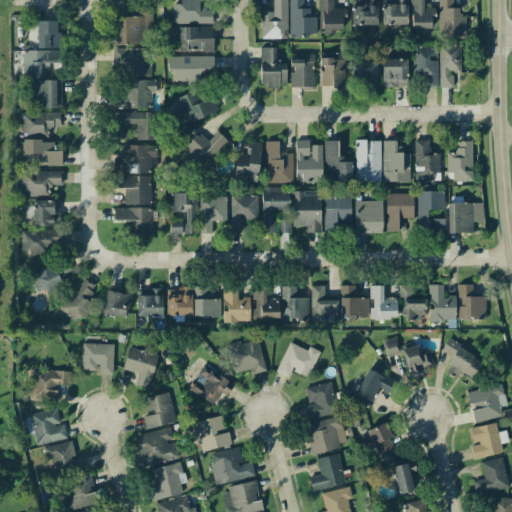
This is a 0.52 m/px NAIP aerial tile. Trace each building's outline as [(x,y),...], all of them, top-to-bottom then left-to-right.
[(173,3),(173,23),(213,24),(213,8),(200,8),(199,0),(180,0),(180,3),(173,3)] [(260,11),(260,38),(287,39),(287,0),(272,0),(272,12),(260,11)] [(302,0),(288,0),(289,36),(316,36),(315,17),(309,17),(309,8),(303,8),(302,0)] [(319,0),(321,29),(345,29),(344,8),(333,8),(332,0),(319,0)] [(377,25),(376,0),(350,0),(351,27),(368,27),(368,25),(377,25)] [(406,25),(406,0),(381,0),(381,24),(406,25)] [(422,0),(410,0),(410,31),(434,30),(434,8),(422,8),(422,0)] [(465,15),(458,15),(458,7),(452,7),(452,0),(437,0),(438,36),(465,36),(465,15)] [(118,17),(118,42),(152,41),(151,8),(134,8),(134,16),(118,17)] [(36,48),(57,48),(56,20),(36,21),(36,48)] [(212,26),(178,27),(179,51),(213,50),(212,26)] [(460,45),(438,46),(439,87),(452,87),(452,73),(460,73),(460,45)] [(437,88),(437,47),(417,46),(417,55),(412,55),(412,77),(422,77),(422,87),(437,88)] [(150,76),(149,47),(112,48),(112,65),(123,65),(123,77),(150,76)] [(286,85),(285,64),(275,64),(274,47),(259,48),(260,86),(286,85)] [(48,78),(48,64),(60,64),(60,50),(22,50),(22,78),(48,78)] [(320,87),(344,87),(343,52),(319,53),(320,87)] [(313,55),(289,56),(290,70),(289,70),(290,87),(314,87),(313,55)] [(172,79),(213,79),(213,56),(168,56),(167,71),(172,71),(172,79)] [(406,58),(381,59),(382,86),(407,85),(406,58)] [(376,62),(354,61),(354,85),(376,85),(376,62)] [(60,79),(26,80),(27,108),(61,107),(60,79)] [(155,80),(124,80),(124,93),(115,93),(115,108),(151,108),(151,91),(155,91),(155,80)] [(218,112),(212,97),(200,101),(196,92),(167,102),(175,127),(218,112)] [(136,139),(149,140),(150,113),(114,111),(113,124),(136,125),(136,139)] [(60,112),(20,112),(20,135),(48,135),(48,127),(61,127),(60,112)] [(128,139),(127,127),(114,127),(115,140),(128,139)] [(229,144),(217,131),(207,141),(199,132),(183,147),(188,152),(185,156),(199,171),(229,144)] [(61,163),(61,151),(50,151),(49,140),(22,140),(22,164),(61,163)] [(322,145),(308,145),(308,140),(295,140),(295,173),(302,173),(302,180),(321,181),(322,145)] [(380,182),(380,140),(354,141),(355,182),(380,182)] [(382,181),(409,182),(409,153),(402,153),(402,146),(395,146),(395,140),(382,140),(382,181)] [(439,153),(428,153),(428,140),(414,140),(413,181),(439,181),(439,153)] [(446,152),(446,172),(452,173),(452,181),(471,181),(471,171),(464,170),(464,166),(472,166),(472,141),(456,140),(456,153),(446,152)] [(255,182),(261,144),(239,141),(233,179),(255,182)] [(292,183),(292,153),(278,153),(277,141),(266,141),(266,183),(292,183)] [(324,141),(324,181),(352,181),(351,155),(338,156),(337,141),(324,141)] [(112,173),(155,173),(155,145),(121,145),(121,158),(113,158),(112,173)] [(61,170),(20,171),(21,191),(28,191),(28,196),(49,196),(49,186),(61,186),(61,170)] [(151,204),(150,175),(113,176),(114,188),(123,188),(124,205),(151,204)] [(319,191),(306,191),(291,191),(292,226),(305,226),(305,233),(320,233),(319,191)] [(429,231),(429,210),(444,210),(443,191),(416,191),(416,231),(429,231)] [(184,211),(184,234),(197,233),(196,192),(169,193),(169,212),(184,211)] [(412,193),(385,194),(385,231),(399,231),(399,218),(413,218),(412,193)] [(257,195),(230,196),(230,234),(246,233),(245,220),(257,220),(257,195)] [(349,196),(323,196),(323,228),(350,228),(349,196)] [(226,198),(199,198),(199,233),(211,233),(211,222),(225,222),(226,198)] [(32,226),(60,226),(59,200),(28,201),(28,219),(32,219),(32,226)] [(381,200),(353,201),(354,233),(382,232),(381,200)] [(448,233),(472,232),(472,222),(483,222),(482,202),(447,204),(448,233)] [(152,234),(151,208),(113,208),(113,220),(126,220),(126,235),(152,234)] [(444,232),(444,219),(431,219),(431,232),(444,232)] [(181,220),(170,220),(170,234),(181,234),(181,220)] [(21,231),(21,250),(28,250),(28,252),(61,252),(61,230),(21,231)] [(37,292),(44,289),(47,294),(63,286),(59,277),(72,271),(66,258),(29,275),(37,292)] [(93,302),(87,296),(96,285),(84,276),(58,308),(77,323),(93,302)] [(455,296),(443,296),(443,284),(428,284),(428,307),(428,320),(455,321),(455,296)] [(457,284),(458,320),(485,319),(485,296),(472,297),(472,284),(457,284)] [(368,317),(368,298),(354,298),(354,285),(339,286),(340,316),(347,315),(348,322),(354,322),(354,317),(368,317)] [(383,286),(369,285),(369,298),(371,298),(370,318),(396,319),(396,298),(383,297),(383,286)] [(425,298),(413,299),(413,285),(400,285),(400,308),(407,308),(408,318),(426,318),(425,298)] [(193,316),(220,316),(219,299),(208,299),(207,286),(193,287),(193,316)] [(324,286),(310,286),(311,319),(337,319),(337,300),(324,300),(324,286)] [(222,322),(249,322),(249,298),(237,298),(237,287),(223,287),(222,322)] [(252,320),(279,320),(278,298),(265,298),(265,287),(252,287),(252,320)] [(162,316),(161,288),(136,289),(137,316),(162,316)] [(165,289),(166,316),(191,315),(190,288),(165,289)] [(126,317),(130,293),(105,289),(102,313),(126,317)] [(308,321),(308,298),(296,298),(296,290),(282,290),(281,320),(308,321)] [(383,339),(385,356),(398,354),(396,337),(383,339)] [(265,371),(257,338),(227,345),(233,373),(251,369),(252,374),(265,371)] [(447,340),(440,352),(450,357),(443,371),(457,378),(460,371),(472,378),(482,359),(447,340)] [(276,373),(288,378),(291,371),(309,377),(319,351),(308,347),(307,349),(287,342),(276,373)] [(81,370),(97,371),(97,374),(112,374),(112,344),(82,343),(81,370)] [(142,351),(127,347),(123,369),(137,372),(134,385),(149,388),(156,356),(151,355),(153,345),(144,343),(142,351)] [(409,378),(422,374),(421,368),(432,365),(428,348),(420,350),(418,345),(401,349),(409,378)] [(227,395),(233,380),(199,366),(189,392),(215,403),(219,392),(227,395)] [(354,393),(372,402),(379,386),(387,390),(392,380),(367,368),(354,393)] [(69,386),(70,371),(31,369),(30,399),(54,400),(55,386),(69,386)] [(305,404),(308,419),(338,412),(331,381),(304,388),(308,404),(305,404)] [(473,423),(502,416),(500,407),(506,405),(501,384),(466,392),(473,423)] [(141,398),(145,415),(142,416),(145,429),(174,422),(167,392),(141,398)] [(37,445),(64,439),(57,408),(24,416),(28,435),(34,434),(37,445)] [(193,445),(199,444),(201,451),(229,444),(221,415),(194,422),(196,430),(189,431),(193,445)] [(346,445),(340,416),(305,424),(311,453),(346,445)] [(391,437),(384,422),(360,433),(367,448),(374,445),(379,457),(393,450),(387,439),(391,437)] [(469,428),(473,444),(470,445),(473,459),(502,452),(500,444),(508,442),(505,430),(497,432),(495,422),(469,428)] [(141,467),(178,458),(174,441),(171,441),(168,428),(134,436),(141,467)] [(42,447),(45,460),(51,459),(55,478),(87,472),(84,456),(75,457),(71,441),(42,447)] [(208,454),(215,485),(254,476),(250,462),(242,464),(238,447),(208,454)] [(315,459),(319,474),(308,477),(312,491),(345,483),(337,453),(315,459)] [(503,458),(480,461),(483,479),(472,480),(474,494),(507,489),(503,458)] [(182,494),(179,483),(185,482),(180,462),(151,469),(155,486),(147,488),(150,501),(182,494)] [(410,466),(393,469),(398,493),(414,491),(410,466)] [(96,506),(92,474),(64,478),(67,500),(61,501),(62,510),(96,506)] [(225,511),(253,511),(262,510),(255,481),(220,489),(225,511)] [(349,511),(347,501),(351,500),(348,487),(321,493),(324,511),(318,511),(349,511)] [(156,503),(157,511),(194,511),(193,507),(188,508),(186,497),(156,503)] [(511,511),(511,497),(490,497),(489,511),(511,511)] [(405,503),(407,511),(425,511),(422,498),(405,503)]
